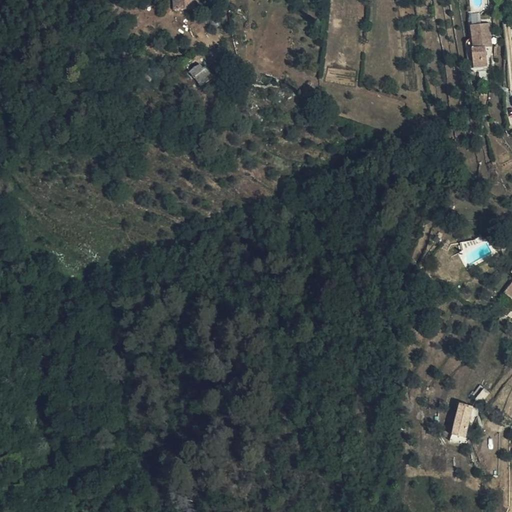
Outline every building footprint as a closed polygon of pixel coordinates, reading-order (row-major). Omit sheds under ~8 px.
[(173,0),(175,11),(193,9),(192,0),(173,0)] [(491,47),(488,24),(471,26),(473,49),(471,49),(472,67),(486,66),(484,48),(491,47)] [(203,69),(199,64),(190,72),(201,87),(209,80),(206,77),(209,74),(205,68),(203,69)] [(74,312),(65,293),(51,300),(60,319),(74,312)] [(511,311),(511,310),(511,299),(504,293),(498,300),(511,311)] [(459,404),(451,434),(465,438),(472,407),(459,404)] [(449,422),(454,423),(457,410),(452,409),(449,422)] [(465,438),(451,434),(449,442),(460,443),(466,443),(467,439),(465,438)]
